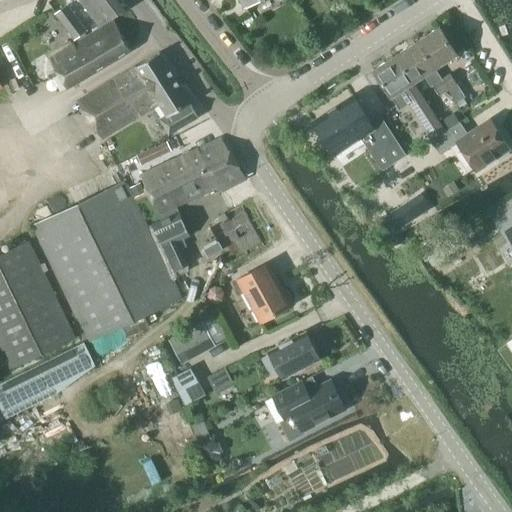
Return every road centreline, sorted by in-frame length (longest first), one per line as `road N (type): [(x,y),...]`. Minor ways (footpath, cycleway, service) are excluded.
road 1 (residential): [(502,511),(250,153),(249,124)]
road 2 (residential): [(269,100),(430,0)]
road 3 (residential): [(249,124),(222,116),(134,0)]
road 4 (residential): [(269,100),(182,0)]
road 5 (unknown): [(457,450),(352,511)]
